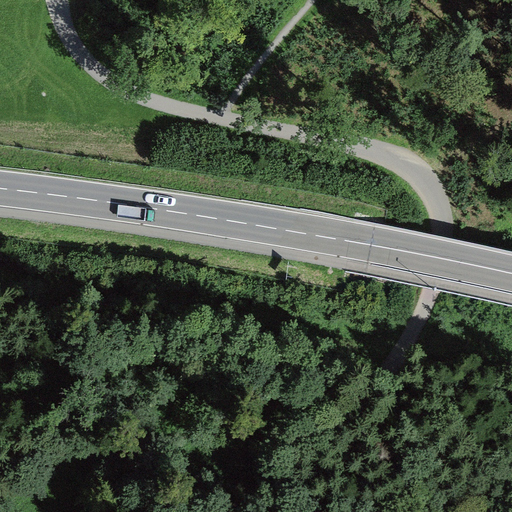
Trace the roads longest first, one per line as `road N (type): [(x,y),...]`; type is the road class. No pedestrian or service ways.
road 1 (track): [(259,511),(382,379),(423,317),(440,227),(424,191),(377,152),(216,112)]
road 2 (secondary): [(0,191),(125,203),(511,278)]
road 3 (track): [(296,0),(216,112),(130,86),(96,60),(55,0)]
